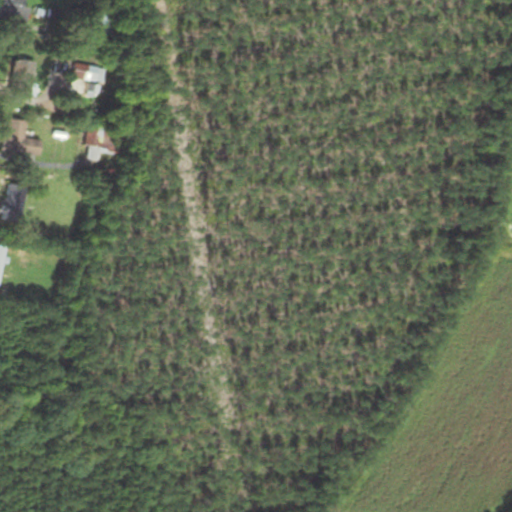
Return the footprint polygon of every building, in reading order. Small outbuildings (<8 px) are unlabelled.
[(22,0),(14,0),(13,0),(0,0),(0,21),(22,21),(22,0)] [(95,32),(104,31),(101,16),(93,17),(95,32)] [(31,61),(9,59),(4,100),(26,103),(31,61)] [(65,90),(79,93),(81,80),(99,83),(102,68),(71,62),(65,90)] [(0,151),(34,154),(36,138),(19,137),(21,122),(1,120),(0,134),(0,151)] [(81,160),(95,160),(95,148),(98,148),(98,126),(81,126),(81,160)] [(0,194),(0,220),(13,224),(22,194),(2,188),(0,194)]
